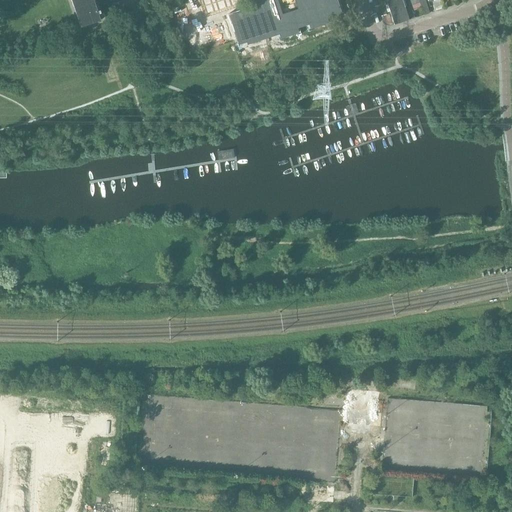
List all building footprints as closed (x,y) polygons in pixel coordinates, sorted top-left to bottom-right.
[(70,0),(80,27),(100,21),(93,0),(70,0)] [(240,3),(238,0),(199,0),(204,15),(240,3)] [(249,0),(252,0),(256,9),(231,17),(236,32),(240,43),(247,41),(248,43),(265,37),(262,28),(277,24),(278,28),(293,23),(295,28),(309,23),(311,28),(326,23),(325,18),(340,13),(335,0),(327,0),(326,0),(249,0)] [(386,0),(390,13),(405,8),(401,0),(386,0)] [(425,1),(419,3),(423,15),(429,13),(425,1)] [(405,8),(390,13),(394,25),(409,20),(405,8)] [(351,388),(349,424),(353,424),(352,431),(370,432),(370,425),(381,426),(382,412),(379,411),(380,390),(351,388)] [(304,483),(304,500),(334,501),(335,485),(304,483)] [(135,511),(137,493),(109,492),(109,503),(96,503),(95,511),(135,511)]
